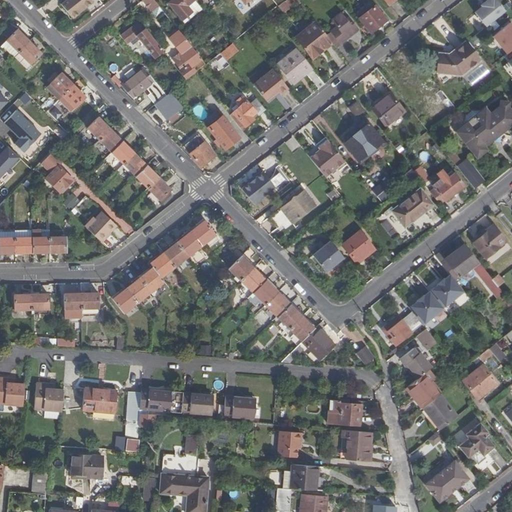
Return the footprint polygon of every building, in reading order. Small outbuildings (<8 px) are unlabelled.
[(73,18),(93,1),(91,0),(66,0),(61,4),(73,18)] [(163,11),(153,0),(142,0),(143,0),(156,17),(163,11)] [(193,0),(170,0),(168,2),(182,20),(192,12),(186,5),(193,0)] [(201,9),(193,0),(186,5),(192,12),(182,20),(185,23),(201,9)] [(486,27),(505,12),(495,0),(485,0),(480,5),(481,7),(474,12),(486,27)] [(289,8),(284,2),(278,6),(283,12),(289,8)] [(370,33),(386,20),(375,5),(359,18),(370,33)] [(336,47),(358,29),(349,17),(346,19),(341,13),(332,20),(337,26),(326,35),(330,40),(332,43),(336,47)] [(326,35),(315,21),(296,37),(312,58),(320,52),(318,50),(330,40),(326,35)] [(161,49),(145,28),(143,30),(137,23),(121,36),(127,44),(131,40),(134,43),(138,40),(152,56),(161,49)] [(507,54),(511,49),(511,25),(509,23),(493,36),(507,54)] [(18,52),(29,41),(17,29),(2,44),(4,46),(13,57),(18,52)] [(192,66),(201,58),(179,31),(169,39),(180,53),(172,59),(181,70),(179,72),(186,80),(196,72),(192,66)] [(200,44),(196,39),(191,43),(196,48),(200,44)] [(320,52),(332,43),(330,40),(318,50),(320,52)] [(42,53),(29,41),(18,52),(31,65),(42,53)] [(462,75),(480,61),(465,42),(449,55),(439,54),(437,72),(462,75)] [(4,46),(2,44),(0,46),(0,56),(6,64),(13,57),(4,46)] [(226,59),(237,51),(232,44),(221,53),(226,59)] [(292,84),(312,68),(296,48),(277,64),(292,84)] [(154,59),(163,52),(161,49),(152,56),(154,59)] [(27,69),(31,65),(18,52),(13,57),(27,69)] [(234,71),(220,53),(215,57),(229,75),(234,71)] [(504,81),(511,74),(511,72),(508,67),(499,74),(504,81)] [(166,96),(144,68),(122,86),(128,93),(133,99),(143,91),(146,88),(150,93),(147,95),(155,105),(166,96)] [(280,94),(288,88),(272,69),(253,85),(265,99),(276,90),(278,92),(280,94)] [(62,95),(73,85),(61,73),(46,87),(58,99),(62,95)] [(193,84),(199,79),(196,75),(190,80),(193,84)] [(85,97),(73,85),(62,95),(74,108),(85,97)] [(442,88),(420,101),(432,122),(454,108),(442,88)] [(266,101),(278,92),(276,90),(265,99),(266,101)] [(0,109),(9,101),(0,92),(0,109)] [(183,108),(171,92),(166,96),(155,105),(168,120),(183,108)] [(386,127),(404,112),(389,93),(383,98),(377,103),(377,104),(371,109),(386,127)] [(254,120),(251,117),(256,113),(259,116),(266,110),(257,100),(251,104),(244,96),(242,97),(237,101),(241,106),(230,114),(241,129),(254,120)] [(505,128),(511,123),(511,114),(511,115),(508,110),(509,102),(501,101),(500,108),(490,116),(485,110),(481,113),(480,111),(472,111),(467,116),(464,124),(466,126),(457,133),(468,147),(469,146),(477,156),(485,149),(482,145),(504,127),(505,128)] [(42,132),(17,110),(5,122),(20,136),(14,143),(24,152),(42,132)] [(225,150),(241,138),(224,115),(208,128),(225,150)] [(99,140),(110,129),(98,116),(87,127),(99,140)] [(70,133),(73,130),(63,121),(60,124),(70,133)] [(376,149),(383,143),(367,123),(344,143),(359,161),(376,148),(376,149)] [(122,141),(110,129),(99,140),(111,152),(122,141)] [(325,177),(345,161),(327,140),(317,148),(319,150),(310,158),(325,177)] [(134,153),(122,141),(111,152),(123,164),(134,153)] [(215,155),(204,142),(197,147),(192,141),(185,148),(190,154),(201,167),(215,155)] [(359,161),(344,143),(342,145),(357,163),(359,161)] [(0,178),(19,159),(8,147),(0,154),(0,178)] [(463,163),(453,150),(447,155),(458,168),(459,167),(463,163)] [(42,162),(52,172),(58,165),(59,165),(63,161),(52,151),(42,162)] [(123,164),(136,176),(147,165),(134,153),(123,164)] [(485,180),(468,159),(466,161),(484,182),(485,180)] [(484,182),(466,161),(463,163),(459,167),(476,188),(484,182)] [(59,191),(60,192),(73,179),(59,165),(58,165),(52,172),(45,178),(55,188),(59,191)] [(158,177),(147,165),(136,176),(148,188),(158,177)] [(431,179),(422,169),(416,174),(418,176),(425,184),(431,179)] [(249,180),(240,186),(252,202),(274,186),(262,170),(254,176),(255,178),(250,181),(249,180)] [(406,186),(418,176),(416,174),(413,170),(401,179),(406,186)] [(440,204),(464,185),(454,173),(449,178),(446,174),(428,189),(440,204)] [(171,189),(158,177),(148,188),(160,200),(164,204),(173,196),(168,192),(171,189)] [(59,191),(55,188),(50,193),(54,196),(59,191)] [(300,199),(306,194),(301,188),(295,193),(297,196),(300,199)] [(405,226),(432,205),(420,189),(392,211),(405,226)] [(292,224),(315,206),(306,194),(300,199),(297,196),(280,209),(292,224)] [(64,206),(70,212),(80,201),(74,195),(64,206)] [(292,224),(280,209),(269,218),(277,229),(284,223),(287,228),(292,224)] [(86,227),(101,241),(111,230),(116,225),(102,211),(86,227)] [(197,227),(191,232),(201,246),(215,235),(203,220),(195,226),(197,227)] [(139,230),(144,226),(140,222),(135,226),(139,230)] [(485,258),(506,242),(493,225),(486,230),(487,232),(473,243),(485,258)] [(31,230),(32,253),(49,252),(49,237),(49,229),(31,230)] [(31,230),(14,230),(14,232),(15,253),(32,253),(31,230)] [(111,230),(101,241),(102,242),(112,232),(111,230)] [(473,243),(487,232),(486,230),(472,241),(473,243)] [(365,255),(374,248),(360,231),(342,245),(356,262),(365,255)] [(14,232),(0,232),(0,238),(0,253),(15,253),(14,232)] [(183,235),(176,241),(188,256),(201,246),(191,232),(184,237),(183,235)] [(49,237),(49,252),(66,252),(66,237),(49,237)] [(309,258),(321,246),(316,240),(303,251),(309,258)] [(326,272),(344,257),(331,240),(313,255),(326,272)] [(170,248),(164,253),(174,267),(188,256),(176,241),(168,246),(170,248)] [(239,258),(243,254),(236,246),(232,250),(239,258)] [(454,280),(476,263),(466,251),(462,246),(457,251),(459,255),(456,257),(453,253),(447,258),(446,259),(447,261),(443,265),(450,274),(454,280)] [(447,258),(440,251),(435,255),(443,265),(447,261),(446,259),(447,258)] [(156,256),(149,262),(153,267),(161,277),(174,267),(164,253),(158,258),(156,256)] [(250,261),(243,254),(239,258),(229,268),(241,280),(254,268),(248,262),(250,261)] [(358,265),(366,258),(365,255),(356,262),(358,265)] [(493,280),(480,264),(475,267),(475,269),(494,294),(500,289),(498,286),(493,280)] [(146,271),(138,276),(151,292),(164,281),(161,277),(153,267),(147,272),(146,271)] [(253,292),(267,278),(261,272),(259,273),(254,268),(241,280),(245,284),(239,290),(247,298),(248,298),(253,292)] [(445,306),(464,291),(454,280),(450,274),(444,280),(443,278),(437,283),(438,284),(432,290),(445,306)] [(132,284),(126,288),(137,302),(151,292),(138,276),(131,282),(132,284)] [(503,282),(498,276),(493,280),(498,286),(503,282)] [(274,285),(267,278),(253,292),(261,300),(265,304),(278,292),(272,286),(274,285)] [(119,292),(111,298),(124,313),(137,302),(126,288),(120,293),(119,292)] [(511,303),(500,289),(494,294),(505,307),(511,303)] [(445,306),(432,290),(430,291),(443,308),(445,306)] [(443,308),(430,291),(424,296),(423,295),(417,300),(418,301),(411,306),(425,323),(443,308)] [(261,300),(253,292),(248,298),(256,306),(261,300)] [(277,316),(291,303),(285,296),(283,297),(278,292),(265,304),(269,308),(265,312),(273,320),(277,316)] [(82,316),(81,293),(64,294),(64,309),(65,318),(82,317),(82,316)] [(98,293),(81,293),(82,316),(99,316),(98,293)] [(31,310),(31,294),(14,295),(14,310),(31,310)] [(48,294),(31,294),(31,310),(49,309),(48,294)] [(298,309),(291,303),(277,316),(282,321),(290,329),(302,316),(297,311),(298,309)] [(425,323),(411,306),(409,308),(420,321),(423,324),(425,323)] [(412,332),(398,315),(381,329),(395,346),(412,332)] [(302,341),(316,327),(309,320),(308,322),(302,316),(290,329),(294,333),(290,338),(298,345),(302,341)] [(290,329),(282,321),(279,325),(286,332),(290,329)] [(420,321),(413,327),(418,334),(426,328),(423,324),(420,321)] [(334,345),(316,327),(302,341),(320,359),(334,345)] [(425,346),(434,339),(426,329),(417,336),(425,346)] [(428,350),(437,343),(434,339),(425,346),(428,350)] [(505,356),(495,343),(489,349),(493,354),(499,361),(505,356)] [(301,349),(298,345),(289,353),(293,357),(301,349)] [(365,347),(357,353),(366,364),(374,358),(365,347)] [(432,367),(420,353),(423,351),(419,347),(414,349),(413,348),(400,359),(405,365),(406,364),(418,378),(429,370),(432,367)] [(482,362),(493,354),(489,349),(478,357),(481,360),(482,362)] [(293,357),(289,353),(281,361),(289,362),(293,357)] [(456,366),(447,355),(444,358),(453,368),(456,366)] [(473,366),(481,360),(478,357),(471,363),(473,366)] [(418,378),(406,364),(405,365),(416,380),(418,378)] [(486,392),(497,384),(482,365),(463,381),(477,399),(486,392)] [(438,394),(429,382),(435,377),(429,370),(418,378),(416,380),(408,386),(416,397),(414,399),(420,408),(423,406),(438,394)] [(0,403),(23,405),(24,385),(15,384),(10,384),(11,379),(0,377),(0,403)] [(36,384),(34,408),(61,411),(63,391),(54,390),(49,390),(50,385),(36,384)] [(416,397),(408,386),(405,388),(414,399),(416,397)] [(82,409),(115,412),(117,391),(84,388),(82,409)] [(169,409),(171,393),(159,392),(160,390),(141,388),(140,392),(128,391),(125,437),(137,438),(139,413),(148,414),(149,407),(169,409)] [(181,410),(211,413),(212,397),(201,396),(202,394),(183,392),(181,410)] [(479,401),(487,395),(486,392),(477,399),(479,401)] [(457,417),(439,393),(438,394),(423,406),(441,429),(457,417)] [(243,399),(243,397),(225,395),(223,414),(253,416),(254,400),(243,399)] [(340,400),(330,400),(328,423),(359,425),(361,405),(349,404),(349,400),(340,399),(340,400)] [(156,416),(140,414),(139,427),(155,428),(156,416)] [(469,438),(459,446),(468,458),(471,455),(478,464),(485,458),(483,456),(494,447),(486,437),(485,435),(487,432),(480,423),(466,435),(469,438)] [(371,432),(342,430),(340,459),(369,461),(371,432)] [(300,433),(279,431),(277,456),(296,458),(297,442),(300,442),(300,433)] [(444,437),(439,431),(428,439),(433,446),(444,437)] [(198,436),(187,435),(185,454),(196,455),(198,436)] [(124,451),(138,452),(139,440),(126,439),(124,451)] [(89,478),(101,479),(102,456),(72,454),(72,473),(81,474),(89,474),(89,478)] [(164,454),(161,493),(188,495),(186,511),(205,511),(208,477),(194,476),(196,456),(164,454)] [(456,488),(468,479),(454,461),(425,485),(439,502),(451,493),(448,490),(454,485),(456,488)] [(282,488),(290,488),(315,490),(316,476),(317,476),(318,466),(292,464),(291,472),(284,471),(282,488)] [(34,469),(32,494),(46,495),(48,470),(34,469)] [(291,489),(277,488),(275,510),(275,511),(278,511),(279,511),(289,511),(291,489)] [(325,511),(327,497),(303,495),(300,511),(325,511)]
